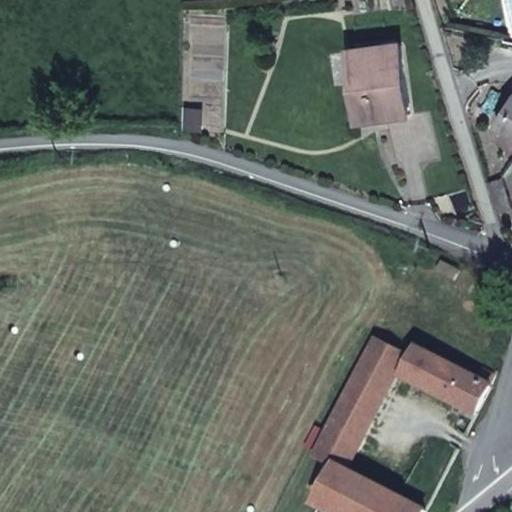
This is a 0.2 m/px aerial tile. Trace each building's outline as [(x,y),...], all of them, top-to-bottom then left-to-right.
[(409,115),(399,45),(354,51),(363,122),(409,115)] [(203,134),(205,108),(191,107),(189,133),(203,134)] [(489,182),(499,213),(511,209),(511,199),(505,177),(489,182)] [(462,271),(443,260),(438,272),(456,281),(462,271)] [(479,379),(421,349),(415,359),(379,340),(369,359),(400,375),(478,414),(492,386),(492,385),(497,375),(484,368),(479,379)] [(351,470),(400,375),(369,359),(319,457),(339,468),(340,465),(351,470)] [(351,470),(340,465),(339,468),(319,505),(333,511),(428,511),(429,511),(351,470)]
